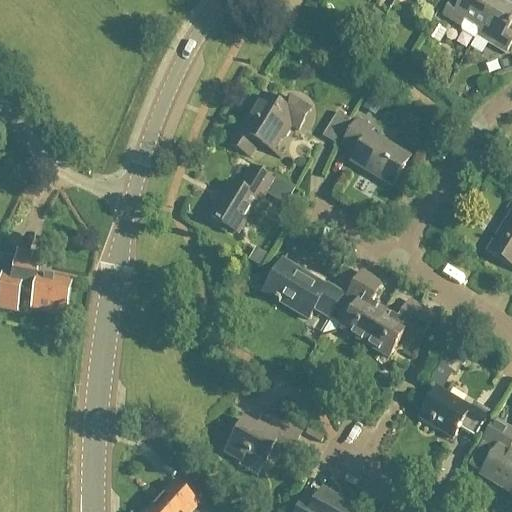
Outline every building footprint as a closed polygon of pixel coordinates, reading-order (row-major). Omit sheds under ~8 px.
[(474,43),(477,40),(481,32),(491,16),(483,12),(489,0),(462,0),(456,11),(449,6),(442,19),(461,30),(461,35),(474,43)] [(511,0),(508,7),(496,0),(489,0),(483,12),(491,16),(481,32),(477,40),(504,57),(511,43),(511,0)] [(281,161),(267,152),(276,138),(283,142),(290,130),(297,134),(309,114),(288,100),(281,112),(261,100),(240,136),(239,135),(230,150),(248,160),(256,147),(281,162),(281,161)] [(374,120),(381,109),(381,108),(369,101),(362,112),(374,120)] [(339,146),(352,122),(341,116),(328,140),(339,146)] [(389,190),(407,163),(370,139),(373,133),(356,122),(340,148),(354,157),(349,164),(389,190)] [(259,206),(272,185),(250,171),(237,191),(229,186),(209,220),(236,237),(256,205),(259,206)] [(274,185),(265,200),(284,212),(293,197),(274,185)] [(511,202),(506,213),(510,216),(487,256),(511,270),(511,202)] [(304,242),(289,233),(282,245),(297,254),(304,242)] [(29,313),(63,320),(70,285),(36,279),(39,265),(14,260),(11,279),(1,277),(0,282),(0,312),(15,315),(19,296),(32,298),(29,313)] [(328,322),(342,299),(326,289),(324,291),(282,265),(263,296),(307,323),(314,313),(328,322)] [(341,332),(364,346),(384,314),(370,306),(381,288),(362,276),(348,298),(358,304),(341,332)] [(434,320),(408,304),(397,322),(384,314),(364,346),(387,360),(402,336),(418,346),(434,320)] [(305,327),(300,335),(315,345),(320,336),(305,327)] [(463,356),(449,348),(442,359),(456,368),(463,356)] [(474,441),(486,420),(469,410),(468,412),(436,391),(417,422),(451,442),(458,431),(474,441)] [(285,462),(299,437),(277,426),(270,439),(241,424),(224,456),(241,466),(245,458),(264,468),(271,454),(285,462)] [(511,491),(511,455),(507,453),(511,445),(511,435),(494,425),(481,445),(482,446),(468,467),(481,475),(479,478),(500,491),(503,486),(511,491)] [(459,477),(467,459),(457,455),(449,473),(459,477)] [(199,511),(196,509),(172,487),(155,506),(162,511),(199,511)] [(351,511),(332,502),(333,500),(321,493),(312,509),(302,503),(296,511),(351,511)]
